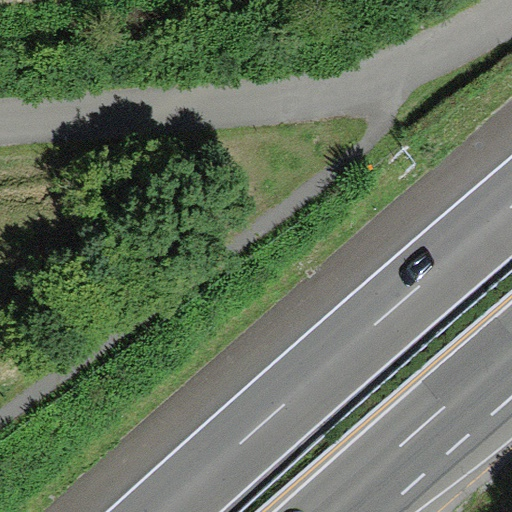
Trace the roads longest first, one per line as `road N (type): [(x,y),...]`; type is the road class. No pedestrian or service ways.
road 1 (residential): [(511,7),(390,71),(318,95),(0,122)]
road 2 (motorway): [(511,206),(165,511)]
road 3 (motorway): [(326,511),(511,349)]
